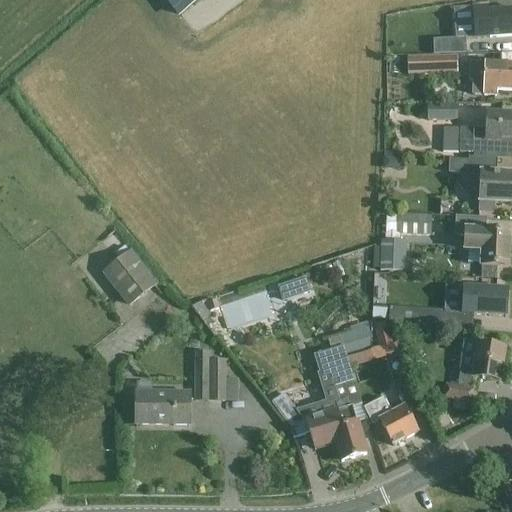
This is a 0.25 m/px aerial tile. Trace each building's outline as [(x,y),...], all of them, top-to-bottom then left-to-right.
[(168,0),(181,17),(203,0),(168,0)] [(487,8),(472,10),(474,41),(489,40),(511,38),(511,11),(488,13),(487,8)] [(465,41),(433,43),(433,57),(466,56),(465,41)] [(407,61),(408,77),(456,75),(456,59),(407,61)] [(473,84),(472,98),(482,98),(496,99),(496,93),(511,93),(511,67),(498,67),(483,66),(483,84),(473,84)] [(457,108),(428,108),(428,122),(457,122),(457,108)] [(473,160),(494,161),(511,161),(511,116),(486,116),(485,131),(460,130),(459,155),(473,156),(473,160)] [(494,161),(473,160),(468,160),(468,163),(449,162),(448,175),(461,175),(461,185),(468,194),(473,190),(475,193),(474,203),(479,203),(478,214),(492,215),(493,205),(511,206),(511,179),(511,177),(493,177),(494,161)] [(107,218),(118,208),(103,192),(92,203),(107,218)] [(379,272),(404,273),(406,243),(400,243),(400,236),(431,238),(431,217),(386,216),(385,242),(381,242),(379,272)] [(465,239),(465,252),(481,253),(480,269),(508,270),(509,235),(485,234),(486,220),(455,219),(454,238),(465,239)] [(102,275),(128,309),(158,286),(131,252),(129,254),(124,248),(115,255),(120,261),(102,275)] [(461,317),(485,318),(505,319),(507,292),(462,290),(461,314),(461,317)] [(388,325),(460,330),(461,317),(461,314),(389,310),(388,325)] [(381,349),(392,346),(385,325),(375,328),(381,349)] [(447,376),(445,387),(443,401),(471,405),(473,391),(470,391),(472,380),(481,381),(481,382),(485,382),(486,382),(499,384),(504,350),(477,346),(473,374),(460,372),(459,378),(447,376)] [(360,402),(343,349),(313,358),(319,375),(316,376),(322,393),(333,389),(338,405),(343,403),(344,407),(360,402)] [(381,356),(391,386),(401,406),(414,401),(406,381),(396,351),(381,356)] [(199,355),(198,401),(228,402),(229,362),(213,361),(213,355),(199,355)] [(418,366),(404,371),(413,397),(427,392),(418,366)] [(135,392),(135,407),(135,427),(189,428),(189,393),(135,392)] [(383,400),(363,410),(372,427),(379,423),(393,448),(417,435),(403,409),(391,415),(383,400)] [(314,452),(335,445),(341,464),(366,457),(356,424),(351,409),(337,414),(337,413),(305,423),(314,452)]
